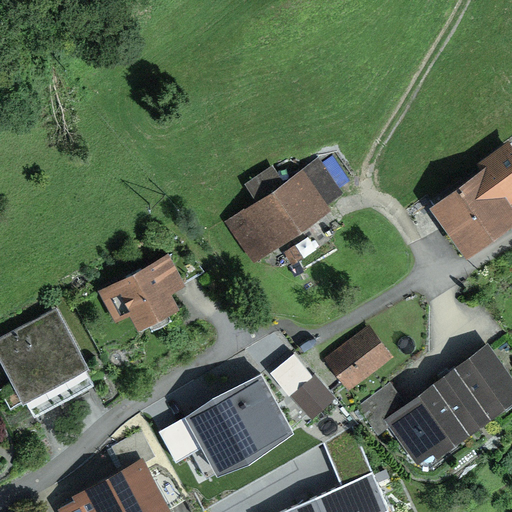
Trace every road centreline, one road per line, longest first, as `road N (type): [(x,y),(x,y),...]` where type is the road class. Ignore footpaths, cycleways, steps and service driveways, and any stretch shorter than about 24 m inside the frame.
road 1 (residential): [(0,498),(59,461),(239,313)]
road 2 (residential): [(511,239),(312,339)]
road 3 (track): [(377,192),(371,171),(385,130),(466,0)]
